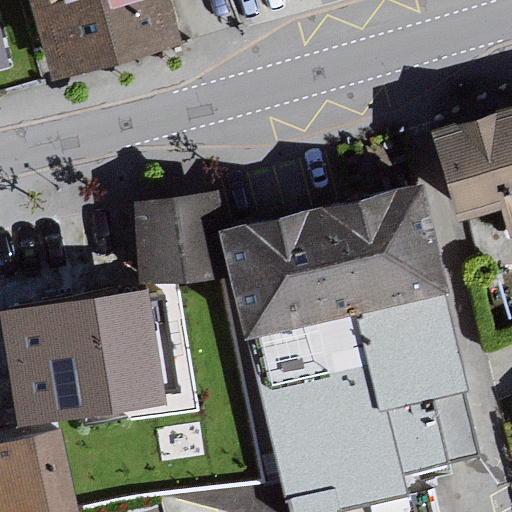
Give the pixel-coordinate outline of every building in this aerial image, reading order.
[(26,0),(47,74),(175,40),(164,0),(26,0)] [(0,17),(0,83),(20,79),(0,17)] [(511,117),(439,139),(465,226),(511,212),(511,117)] [(427,186),(230,224),(250,329),(447,292),(427,186)] [(219,189),(132,202),(144,283),(232,270),(219,189)] [(447,292),(250,329),(286,511),(323,511),(411,495),(406,473),(481,454),(447,292)] [(157,295),(13,319),(29,419),(173,395),(157,295)] [(0,511),(83,511),(73,441),(0,448),(0,511)]
